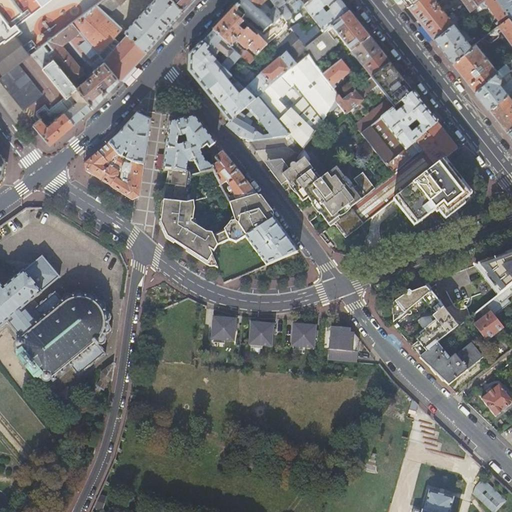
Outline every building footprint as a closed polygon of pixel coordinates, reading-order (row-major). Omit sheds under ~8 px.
[(0,0),(0,65),(2,68),(0,68),(0,72),(3,76),(18,65),(29,56),(15,38),(22,33),(17,26),(35,12),(31,7),(40,0),(0,0)] [(103,0),(97,5),(107,15),(120,6),(125,0),(103,0)] [(146,52),(183,12),(172,0),(154,0),(125,32),(146,52)] [(172,0),(183,12),(193,0),(172,0)] [(275,22),(272,24),(245,0),(241,0),(236,5),(238,7),(232,15),(241,22),(244,25),(246,27),(245,29),(255,37),(256,36),(264,45),(280,31),(281,29),(275,22)] [(275,22),(281,17),(269,0),(245,0),(272,24),(275,22)] [(309,0),(310,2),(312,0),(269,0),(281,17),(285,22),(303,8),(304,7),(299,0),(296,3),(293,0),(309,0)] [(304,7),(303,8),(323,33),(348,13),(337,0),(312,0),(310,2),(304,7)] [(483,0),(415,0),(407,7),(433,40),(456,21),(470,10),(478,4),(483,0)] [(494,0),(483,0),(499,22),(496,24),(498,27),(508,19),(494,0)] [(511,1),(511,0),(494,0),(508,19),(511,24),(511,1)] [(478,4),(470,10),(475,15),(481,9),(478,4)] [(119,80),(146,52),(125,32),(107,15),(97,5),(72,24),(119,80)] [(237,27),(241,22),(232,15),(238,7),(236,5),(221,20),(211,32),(229,48),(231,45),(234,42),(235,41),(243,47),(246,47),(255,56),(265,46),(264,45),(256,36),(255,37),(245,29),(246,27),(244,25),(242,28),(244,29),(242,32),(237,27)] [(312,42),(303,49),(308,55),(313,62),(339,42),(336,38),(338,37),(350,53),(369,39),(348,13),(323,33),(312,42)] [(498,27),(480,41),(484,45),(487,43),(487,44),(491,44),(498,38),(498,35),(498,34),(501,31),(511,46),(511,24),(508,19),(498,27)] [(456,21),(433,40),(452,63),(472,47),(469,44),(473,42),(456,21)] [(94,108),(119,80),(72,24),(48,42),(54,50),(49,53),(73,82),(81,76),(82,78),(86,76),(62,47),(70,41),(87,62),(86,62),(93,71),(95,73),(77,88),(94,108)] [(304,31),(295,37),(298,40),(303,49),(312,42),(304,31)] [(205,52),(214,60),(216,57),(215,56),(219,52),(223,55),(221,58),(221,60),(223,62),(219,66),(226,72),(239,57),(236,54),(229,48),(211,32),(200,44),(207,49),(205,52)] [(369,39),(350,53),(370,78),(389,64),(369,39)] [(270,84),(308,55),(303,49),(298,40),(278,57),(258,74),(270,84)] [(226,72),(219,66),(214,60),(205,52),(207,49),(200,44),(189,57),(189,59),(188,59),(187,61),(189,61),(188,68),(187,68),(187,70),(188,70),(188,72),(230,122),(255,100),(238,84),(232,89),(226,82),(231,77),(226,72)] [(84,116),(94,108),(77,88),(73,82),(49,53),(43,45),(32,54),(66,97),(49,111),(45,106),(36,112),(36,116),(39,119),(33,125),(50,146),(84,116)] [(472,47),(452,63),(474,92),(497,72),(475,45),(472,47)] [(240,49),(236,54),(239,57),(248,64),(253,58),(244,50),(241,50),(240,49)] [(313,62),(308,55),(270,84),(257,97),(289,135),(290,135),(303,150),(328,113),(335,102),(338,98),(333,90),(322,75),(313,62)] [(511,58),(497,72),(474,92),(488,109),(511,88),(511,58)] [(350,73),(341,61),(322,75),(333,90),(335,88),(333,86),(350,73)] [(370,78),(356,90),(362,98),(370,92),(374,96),(381,91),(389,101),(382,109),(379,109),(364,121),(368,126),(363,130),(365,132),(370,128),(380,120),(413,94),(389,64),(370,78)] [(0,81),(23,110),(42,95),(18,65),(3,76),(0,78),(0,81)] [(511,88),(488,109),(506,132),(511,127),(511,101),(509,98),(511,96),(511,88)] [(341,102),(338,98),(335,102),(346,115),(363,102),(355,91),(341,102)] [(436,124),(413,94),(380,120),(405,151),(436,124)] [(243,138),(251,141),(285,137),(289,135),(257,97),(255,100),(230,122),(225,126),(239,138),(243,139),(243,138)] [(150,122),(137,115),(117,137),(109,144),(118,156),(137,165),(144,166),(150,122)] [(195,118),(177,122),(181,138),(182,141),(185,140),(185,136),(186,136),(188,144),(186,145),(185,142),(183,143),(184,147),(185,152),(196,148),(199,152),(200,152),(207,146),(209,149),(216,144),(195,118)] [(177,122),(170,124),(164,171),(168,171),(186,172),(188,162),(191,162),(195,161),(198,169),(190,170),(190,173),(190,176),(191,176),(212,172),(211,168),(211,167),(204,162),(200,152),(199,152),(196,148),(185,152),(184,147),(178,148),(177,146),(178,138),(181,138),(177,122)] [(456,150),(436,124),(405,151),(395,159),(387,166),(394,175),(375,190),(351,209),(352,210),(364,223),(395,198),(456,150)] [(365,132),(362,135),(387,166),(395,159),(370,128),(365,132)] [(109,144),(104,148),(85,165),(86,168),(86,171),(132,201),(139,198),(144,166),(137,165),(118,156),(109,144)] [(456,150),(395,198),(416,225),(434,212),(436,214),(442,209),(447,215),(454,209),(461,218),(480,211),(486,187),(456,150)] [(211,168),(212,172),(220,186),(221,186),(226,182),(236,201),(257,195),(223,152),(214,159),(218,164),(211,168)] [(318,207),(346,185),(342,181),(345,179),(336,168),(320,180),(316,175),(314,176),(311,172),(313,170),(304,159),(290,169),(283,181),(280,184),(281,186),(287,181),(290,186),(293,184),(297,190),(294,192),(303,202),(308,198),(312,204),(315,202),(318,207)] [(283,181),(290,169),(289,170),(284,163),(273,165),(271,165),(270,165),(270,166),(269,166),(269,167),(269,168),(269,169),(269,170),(270,170),(280,184),(283,181)] [(186,172),(168,171),(164,201),(186,203),(191,202),(192,202),(190,196),(189,196),(191,176),(190,176),(190,173),(186,172)] [(350,191),(346,185),(318,207),(322,212),(320,214),(330,227),(334,224),(352,210),(351,209),(375,190),(363,173),(353,180),(357,186),(350,191)] [(220,186),(203,196),(211,209),(229,203),(221,186),(220,186)] [(193,215),(182,218),(186,250),(196,257),(209,250),(234,239),(236,244),(245,238),(274,220),(257,195),(236,201),(229,203),(235,222),(231,223),(229,227),(224,231),(210,238),(209,235),(196,226),(192,231),(189,229),(192,225),(192,224),(190,223),(191,220),(192,220),(193,215)] [(186,203),(164,201),(162,215),(181,218),(182,218),(193,215),(193,209),(191,202),(186,203)] [(364,223),(352,210),(334,224),(336,223),(347,237),(364,224),(364,223)] [(181,218),(162,215),(161,224),(167,238),(186,250),(182,218),(181,218)] [(274,220),(245,238),(266,266),(298,252),(274,220)] [(209,250),(196,257),(208,264),(218,269),(209,250)] [(494,297),(511,283),(511,252),(475,266),(497,294),(494,297)] [(19,337),(36,323),(24,309),(29,305),(42,294),(41,293),(60,278),(42,257),(24,272),(23,272),(3,289),(0,285),(0,283),(0,328),(7,323),(19,337)] [(511,283),(494,297),(492,300),(497,306),(511,294),(511,283)] [(41,320),(36,323),(19,337),(18,339),(20,342),(19,342),(18,342),(17,343),(16,343),(16,344),(16,345),(16,346),(16,347),(16,348),(17,349),(18,350),(17,351),(19,354),(19,355),(18,357),(22,361),(26,361),(26,363),(27,364),(27,366),(28,367),(30,368),(31,369),(33,369),(32,373),(36,378),(37,377),(38,378),(38,377),(41,380),(42,379),(43,380),(44,381),(44,382),(45,382),(46,382),(47,382),(48,382),(49,381),(50,380),(51,379),(53,382),(55,380),(53,378),(60,373),(62,375),(64,373),(62,371),(69,365),(71,368),(71,367),(77,374),(77,375),(78,377),(80,375),(80,374),(86,369),(87,370),(89,368),(89,367),(95,363),(97,361),(97,360),(104,355),(106,354),(105,352),(104,352),(99,345),(100,345),(101,345),(102,345),(103,345),(104,345),(105,345),(106,343),(106,342),(107,341),(106,340),(106,339),(106,338),(105,337),(105,336),(106,336),(106,335),(106,334),(107,334),(108,334),(109,333),(110,333),(110,332),(111,332),(112,329),(111,329),(111,328),(111,327),(110,326),(109,325),(108,325),(108,324),(108,323),(108,322),(109,321),(110,320),(111,319),(111,318),(111,317),(112,317),(111,315),(110,315),(110,314),(109,313),(108,312),(107,312),(106,312),(105,312),(105,311),(104,310),(104,309),(105,309),(105,308),(105,307),(105,306),(105,305),(106,304),(104,302),(104,303),(103,302),(102,301),(101,301),(100,301),(99,301),(98,302),(97,302),(97,301),(96,301),(96,300),(96,299),(96,298),(95,297),(95,296),(94,296),(94,295),(92,294),(91,294),(90,294),(89,294),(88,295),(87,296),(87,297),(86,296),(85,296),(84,296),(83,295),(83,294),(83,293),(82,293),(81,292),(80,292),(78,291),(78,292),(77,292),(76,293),(75,293),(75,294),(74,295),(74,296),(73,296),(72,297),(71,297),(71,296),(70,296),(69,295),(68,295),(67,295),(66,295),(65,295),(65,296),(64,296),(63,297),(63,298),(62,299),(62,300),(62,301),(63,301),(57,295),(57,294),(55,293),(53,294),(54,295),(47,300),(45,302),(38,307),(36,309),(35,310),(35,309),(34,310),(33,311),(35,312),(41,320)] [(435,345),(455,329),(426,294),(419,299),(413,292),(401,297),(390,304),(390,324),(419,300),(429,312),(432,309),(439,317),(432,322),(428,317),(418,319),(413,323),(422,334),(413,342),(415,344),(409,349),(417,359),(435,345)] [(481,308),(473,315),(477,321),(470,326),(484,343),(500,330),(481,308)] [(236,318),(213,316),(211,340),(234,341),(236,318)] [(274,324),(250,322),(249,345),(271,347),(274,324)] [(315,326),(292,324),(292,347),(314,349),(315,326)] [(470,335),(461,324),(455,329),(464,341),(470,335)] [(351,329),(331,327),(328,360),(356,363),(359,340),(351,329)] [(480,360),(466,343),(446,359),(435,345),(417,359),(416,360),(445,388),(480,360)] [(111,380),(112,381),(113,381),(116,364),(115,363),(114,363),(101,373),(100,380),(97,386),(104,390),(108,384),(111,380)] [(496,417),(511,404),(511,400),(500,385),(482,400),(496,417)] [(77,398),(68,388),(57,397),(66,408),(69,405),(72,409),(78,404),(75,400),(77,398)] [(413,401),(411,409),(417,411),(419,406),(413,401)] [(476,488),(474,495),(492,511),(497,511),(500,510),(507,502),(484,479),(476,488)] [(449,511),(454,496),(429,488),(424,508),(420,507),(418,511),(449,511)]
